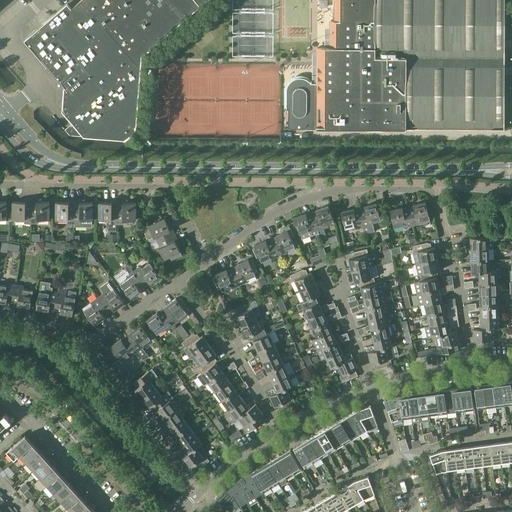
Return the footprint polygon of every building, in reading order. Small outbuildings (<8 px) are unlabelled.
[(68,3),(25,40),(65,86),(64,87),(62,110),(73,122),(65,129),(70,134),(125,139),(137,129),(137,128),(142,55),(206,0),(80,0),(71,8),(68,3)] [(504,129),(504,0),(334,0),(335,21),(331,21),(330,47),(317,47),(317,84),(312,84),(312,81),(311,82),(309,80),(308,79),(306,78),(304,78),(301,78),(299,78),(297,78),(295,79),(293,79),(292,81),(290,82),(289,84),(288,86),(287,88),(287,90),(287,109),(285,109),(289,109),(289,129),(504,129)] [(25,223),(31,223),(31,199),(25,199),(25,201),(13,201),(13,219),(24,219),(25,223)] [(31,199),(31,223),(37,223),(37,219),(49,219),(50,202),(38,202),(38,199),(31,199)] [(56,202),(56,212),(56,219),(67,219),(68,223),(74,223),(74,199),(68,199),(68,202),(56,202)] [(81,200),(74,199),(74,223),(74,227),(92,227),(92,220),(93,220),(93,202),(81,202),(81,200)] [(99,202),(99,212),(99,220),(107,220),(107,224),(107,226),(107,228),(109,230),(111,231),(116,231),(117,231),(117,224),(117,200),(111,200),(111,202),(99,202)] [(117,200),(117,224),(124,224),(124,220),(136,220),(136,202),(124,202),(124,200),(117,200)] [(413,206),(408,207),(412,225),(430,221),(430,219),(426,202),(413,205),(413,206)] [(364,207),(359,208),(363,227),(365,233),(374,231),(373,224),(370,225),(369,223),(381,220),(377,203),(364,206),(364,207)] [(312,212),(318,230),(324,228),(323,226),(334,222),(328,205),(316,210),(317,211),(312,212)] [(406,227),(412,225),(408,207),(403,208),(402,207),(390,210),(394,227),(406,224),(406,227)] [(357,228),(363,227),(359,208),(354,209),(341,212),(345,228),(351,227),(352,229),(357,228)] [(319,233),(318,230),(312,212),(306,214),(306,213),(294,217),(299,234),(300,234),(302,239),(319,233)] [(155,237),(158,242),(175,234),(172,228),(170,229),(164,218),(149,225),(154,237),(155,237)] [(276,237),(272,239),(279,256),(285,253),(284,251),(295,246),(291,238),(294,237),(289,226),(280,230),(281,233),(276,236),(276,237)] [(471,249),(488,249),(493,248),(493,236),(480,237),(480,233),(474,233),(474,237),(470,237),(471,249)] [(159,247),(164,259),(180,251),(175,240),(177,239),(175,234),(158,242),(160,247),(159,247)] [(327,238),(321,239),(324,247),(329,245),(327,238)] [(273,258),(279,256),(272,239),(266,241),(266,240),(254,245),(261,261),(272,256),(273,258)] [(353,241),(346,243),(347,250),(355,248),(355,247),(357,247),(356,242),(354,243),(353,241)] [(36,242),(35,247),(38,251),(44,251),(44,243),(36,242)] [(415,264),(437,259),(435,247),(430,248),(428,242),(414,245),(415,251),(413,252),(415,264)] [(324,248),(318,250),(322,259),(328,257),(324,248)] [(352,271),(369,267),(374,265),(371,254),(368,254),(367,249),(353,252),(354,258),(349,259),(352,271)] [(489,260),(488,249),(471,249),(471,261),(489,260)] [(88,259),(96,261),(89,251),(88,259)] [(232,268),(240,285),(246,282),(245,280),(255,275),(254,273),(257,271),(252,260),(249,261),(248,259),(236,264),(237,266),(232,268)] [(440,270),(437,259),(415,264),(418,275),(421,275),(422,280),(436,277),(435,271),(440,270)] [(489,260),(471,261),(472,273),(479,272),(489,272),(489,271),(494,270),(494,260),(489,260)] [(149,283),(150,284),(160,276),(150,262),(140,269),(139,267),(133,271),(145,286),(149,283)] [(369,267),(352,271),(354,282),(360,281),(361,287),(375,284),(375,283),(374,277),(371,278),(369,267)] [(140,289),(145,286),(133,271),(130,274),(125,268),(114,276),(120,285),(121,284),(131,298),(141,290),(140,289)] [(240,285),(232,268),(227,270),(227,269),(215,275),(216,276),(213,278),(218,290),(221,288),(222,290),(233,285),(234,287),(240,285)] [(295,280),(300,290),(316,283),(311,272),(306,274),(304,269),(290,275),(293,281),(295,280)] [(479,272),(480,283),(497,283),(497,270),(494,270),(489,271),(489,272),(479,272)] [(439,288),(436,277),(422,280),(414,282),(417,294),(439,288)] [(49,310),(55,311),(58,292),(52,291),(53,287),(50,287),(51,282),(41,281),(40,291),(39,291),(37,308),(49,311),(49,310)] [(104,293),(97,298),(108,312),(109,313),(113,309),(114,310),(124,303),(108,281),(100,287),(104,293)] [(7,302),(12,303),(15,284),(9,283),(9,286),(0,283),(0,301),(7,303),(7,302)] [(321,294),(316,283),(300,290),(305,301),(301,303),(304,309),(319,302),(316,296),(321,294)] [(375,284),(361,287),(363,298),(380,294),(377,283),(375,283),(375,284)] [(480,283),(480,295),(498,294),(497,283),(480,283)] [(22,285),(15,284),(12,303),(18,304),(17,305),(30,307),(33,290),(21,288),(22,285)] [(58,292),(55,311),(60,312),(60,313),(73,315),(76,298),(75,298),(77,292),(69,290),(67,296),(66,296),(68,287),(59,286),(58,292)] [(417,294),(419,304),(442,299),(441,295),(446,294),(446,291),(445,287),(439,289),(439,288),(417,294)] [(380,294),(363,298),(365,303),(354,306),(356,312),(360,311),(360,310),(366,308),(382,304),(380,294)] [(498,305),(498,294),(480,295),(480,306),(498,305)] [(104,316),(109,313),(108,312),(97,298),(83,308),(95,324),(105,317),(104,316)] [(162,310),(164,312),(173,325),(179,321),(177,319),(185,312),(186,312),(183,308),(187,305),(184,300),(180,303),(176,298),(166,306),(167,307),(162,310)] [(449,313),(453,312),(453,306),(449,307),(448,304),(443,304),(442,299),(419,304),(419,305),(425,304),(427,312),(427,315),(438,312),(448,310),(449,312),(449,313)] [(236,316),(241,326),(257,319),(254,313),(260,310),(255,300),(238,308),(241,313),(236,316)] [(224,304),(227,310),(234,307),(232,304),(228,302),(224,304)] [(321,306),(319,302),(304,309),(308,318),(321,312),(323,311),(329,309),(336,306),(334,302),(328,304),(328,303),(321,306)] [(382,304),(366,308),(368,318),(385,315),(382,304)] [(498,312),(498,305),(480,306),(481,317),(498,317),(498,312)] [(168,329),(173,325),(164,312),(162,310),(158,313),(157,312),(147,320),(157,333),(167,327),(168,329)] [(430,325),(430,326),(447,322),(446,317),(450,316),(449,313),(449,312),(448,310),(438,312),(427,315),(430,325)] [(334,320),(338,318),(336,312),(332,314),(330,315),(325,316),(323,311),(321,312),(308,318),(310,323),(309,323),(308,325),(310,327),(311,328),(312,327),(313,328),(328,321),(333,319),(334,320)] [(368,318),(371,329),(387,325),(386,320),(390,318),(389,314),(385,315),(368,318)] [(491,329),(496,329),(499,329),(498,317),(481,317),(481,328),(481,329),(491,328),(491,329)] [(262,329),(257,319),(241,326),(246,337),(250,335),(253,341),(266,335),(266,334),(264,328),(262,329)] [(328,321),(313,328),(317,338),(332,331),(328,321)] [(430,326),(430,325),(424,327),(427,338),(432,337),(433,337),(435,337),(436,337),(440,336),(440,335),(450,333),(449,332),(448,328),(447,322),(430,326)] [(387,325),(371,329),(373,340),(389,336),(390,336),(394,335),(391,324),(387,325)] [(131,333),(126,336),(137,352),(144,360),(149,356),(141,346),(151,339),(140,325),(130,332),(131,333)] [(481,328),(479,328),(473,328),(474,341),(488,340),(488,346),(494,346),(494,340),(496,340),(496,329),(491,329),(491,328),(481,329),(481,328)] [(322,348),(337,341),(332,331),(317,338),(312,340),(317,350),(322,348)] [(440,335),(440,336),(436,337),(435,337),(438,347),(435,348),(436,354),(461,349),(460,343),(457,331),(452,332),(449,332),(450,333),(440,335)] [(253,341),(258,351),(274,343),(269,333),(266,334),(266,335),(253,341)] [(184,349),(191,359),(192,358),(209,345),(202,336),(198,339),(194,334),(183,342),(186,347),(184,349)] [(132,355),(137,352),(126,336),(122,340),(121,339),(111,346),(121,360),(131,353),(132,355)] [(373,340),(376,350),(385,348),(386,348),(391,347),(392,347),(390,336),(389,336),(373,340)] [(326,358),(341,351),(337,341),(322,348),(326,358)] [(258,351),(263,361),(279,354),(274,343),(258,351)] [(200,366),(204,371),(215,362),(212,358),(216,354),(209,345),(192,358),(199,367),(200,366)] [(393,358),(391,347),(386,348),(385,348),(376,350),(373,350),(368,351),(371,363),(376,362),(378,369),(396,363),(395,360),(391,361),(390,358),(393,358)] [(345,360),(341,351),(326,358),(331,368),(337,365),(337,364),(346,360),(345,360)] [(263,361),(268,372),(284,364),(279,354),(263,361)] [(352,357),(348,359),(345,360),(346,360),(337,364),(337,365),(341,375),(339,376),(342,382),(350,379),(347,373),(358,368),(352,357)] [(126,383),(132,378),(120,362),(114,367),(126,383)] [(223,372),(215,362),(204,371),(197,376),(204,386),(209,382),(223,372)] [(268,372),(272,382),(288,375),(284,364),(268,372)] [(156,388),(151,381),(158,376),(152,368),(136,381),(139,386),(135,389),(142,399),(156,388)] [(209,382),(215,392),(229,381),(223,372),(209,382)] [(288,375),(272,382),(277,392),(286,388),(287,388),(293,385),(290,379),(296,376),(294,372),(288,375)] [(215,392),(222,401),(236,390),(229,381),(215,392)] [(505,404),(511,403),(511,390),(511,381),(502,382),(505,404)] [(505,404),(502,382),(493,383),(496,406),(505,404)] [(495,406),(496,406),(493,383),(484,384),(487,407),(487,412),(496,411),(495,406)] [(487,407),(484,384),(474,386),(477,408),(487,407)] [(474,408),(471,386),(462,387),(465,410),(474,408)] [(456,411),(465,410),(462,387),(453,388),(456,411)] [(156,388),(142,399),(149,408),(153,405),(157,410),(173,397),(168,390),(161,395),(156,388)] [(277,392),(274,393),(270,395),(275,406),(288,400),(291,406),(296,403),(293,397),(291,398),(286,389),(287,388),(286,388),(277,392)] [(453,388),(444,390),(447,412),(456,411),(453,388)] [(243,399),(236,390),(222,401),(229,410),(243,399)] [(444,390),(435,391),(438,413),(447,412),(444,390)] [(435,391),(426,392),(429,414),(438,413),(435,391)] [(426,392),(417,393),(420,416),(429,414),(426,392)] [(417,393),(408,394),(411,417),(420,416),(417,393)] [(408,394),(400,396),(402,418),(411,417),(408,394)] [(402,418),(400,396),(398,396),(396,396),(384,400),(392,422),(402,418)] [(180,406),(173,397),(157,410),(163,418),(180,406)] [(237,419),(242,415),(242,414),(250,408),(249,408),(243,399),(229,410),(225,413),(232,422),(236,419),(237,419)] [(251,406),(249,408),(250,408),(242,414),(242,415),(237,419),(243,427),(242,427),(246,433),(250,430),(255,427),(251,422),(263,413),(255,403),(251,406)] [(378,426),(370,405),(358,409),(356,411),(367,430),(378,426)] [(163,418),(170,427),(183,418),(186,415),(180,406),(163,418)] [(359,435),(367,430),(356,411),(348,415),(359,435)] [(7,424),(12,420),(5,413),(1,417),(7,424)] [(348,415),(340,420),(352,439),(359,435),(348,415)] [(189,426),(183,418),(170,427),(176,436),(189,426)] [(344,444),(352,439),(340,420),(332,424),(344,444)] [(489,427),(489,423),(479,424),(480,431),(485,430),(486,433),(490,433),(489,427)] [(336,449),(344,444),(332,424),(325,429),(336,449)] [(195,435),(189,426),(176,436),(182,445),(195,435)] [(464,436),(469,436),(468,430),(467,426),(458,427),(459,434),(464,433),(464,436)] [(450,433),(451,439),(455,438),(455,435),(459,434),(458,427),(449,428),(450,433)] [(325,429),(317,434),(328,453),(336,449),(325,429)] [(423,434),(423,437),(425,442),(429,441),(430,443),(434,443),(433,437),(432,432),(423,434)] [(320,458),(328,453),(317,434),(309,438),(320,458)] [(31,445),(30,445),(32,443),(25,435),(6,453),(14,461),(20,456),(31,445)] [(182,445),(188,453),(189,453),(197,448),(202,444),(195,435),(182,445)] [(419,440),(415,441),(417,447),(421,446),(420,443),(425,442),(423,437),(419,438),(419,440)] [(309,438),(301,443),(313,462),(320,458),(309,438)] [(398,441),(402,452),(409,449),(405,438),(398,441)] [(501,463),(510,462),(507,442),(498,443),(501,463)] [(26,463),(40,451),(32,443),(30,445),(31,445),(20,456),(26,463)] [(305,467),(313,462),(301,443),(293,448),(305,467)] [(501,463),(498,443),(489,444),(492,464),(501,463)] [(483,465),(492,464),(489,444),(481,445),(483,465)] [(483,465),(481,445),(472,446),(474,466),(483,465)] [(465,468),(474,466),(472,446),(463,448),(465,468)] [(189,453),(188,453),(186,454),(182,457),(190,468),(201,459),(205,464),(209,461),(205,455),(203,457),(197,448),(189,453)] [(465,468),(463,448),(454,449),(456,469),(465,468)] [(291,449),(282,454),(294,473),(302,469),(291,449)] [(447,470),(456,469),(454,449),(445,450),(447,470)] [(447,470),(445,450),(442,450),(440,451),(430,455),(436,474),(447,470)] [(26,463),(33,471),(46,459),(40,451),(26,463)] [(282,454),(275,459),(286,478),(294,473),(282,454)] [(46,459),(33,471),(40,478),(53,466),(46,459)] [(286,478),(275,459),(267,463),(279,482),(286,478)] [(267,463),(259,468),(271,487),(279,482),(267,463)] [(40,478),(47,486),(60,474),(53,466),(40,478)] [(259,468),(251,473),(263,492),(271,487),(259,468)] [(255,496),(263,492),(251,473),(244,477),(255,496)] [(54,493),(67,481),(60,474),(47,486),(54,493)] [(356,480),(353,481),(364,499),(375,495),(368,476),(356,480)] [(258,501),(255,496),(244,477),(236,482),(248,501),(247,501),(250,505),(258,501)] [(54,493),(61,501),(74,489),(67,481),(54,493)] [(356,503),(364,499),(353,481),(346,486),(356,503)] [(240,505),(247,501),(248,501),(236,482),(228,486),(240,505)] [(240,505),(228,486),(226,487),(225,488),(216,496),(230,511),(232,511),(239,506),(240,505)] [(348,508),(356,503),(346,486),(338,491),(348,508)] [(61,501),(68,509),(81,497),(74,489),(61,501)] [(341,511),(348,508),(338,491),(330,495),(339,511),(341,511)] [(329,511),(339,511),(330,495),(322,500),(329,511)] [(79,511),(88,504),(81,497),(68,509),(70,511),(79,511)] [(319,511),(329,511),(322,500),(315,504),(319,511)]
